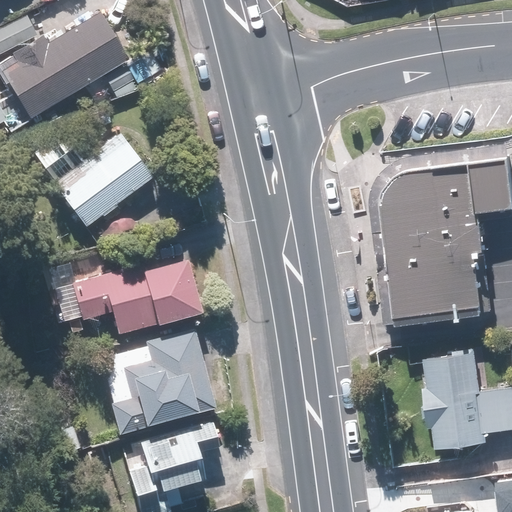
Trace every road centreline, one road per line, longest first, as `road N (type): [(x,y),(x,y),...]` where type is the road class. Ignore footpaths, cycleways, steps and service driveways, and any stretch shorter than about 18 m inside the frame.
road 1 (secondary): [(249,85),(284,236),(321,511)]
road 2 (tertiary): [(249,85),(511,44)]
